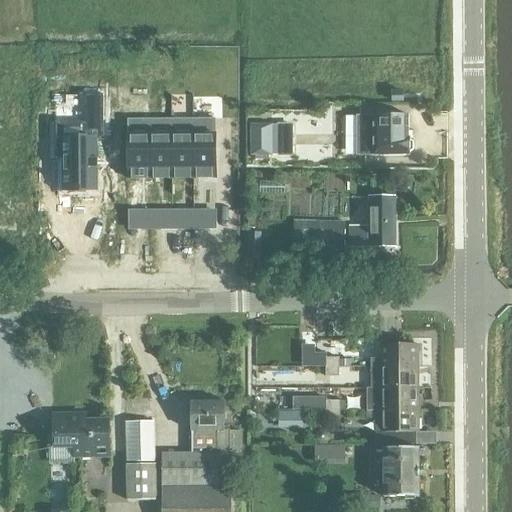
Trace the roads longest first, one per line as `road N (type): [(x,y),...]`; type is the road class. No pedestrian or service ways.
road 1 (unclassified): [(0,301),(479,300)]
road 2 (tertiary): [(479,300),(477,0)]
road 3 (tertiary): [(477,511),(479,300)]
